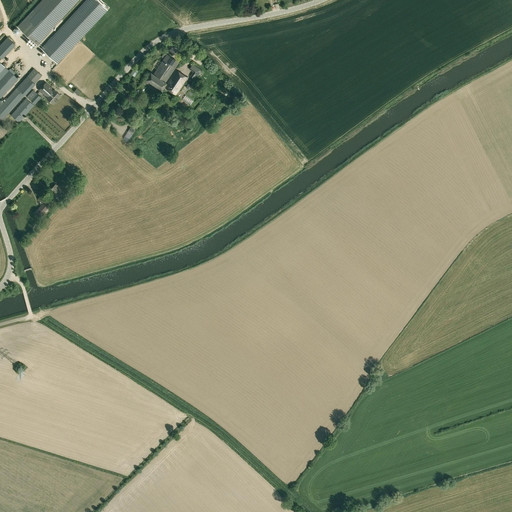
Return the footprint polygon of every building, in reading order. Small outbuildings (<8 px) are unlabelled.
[(42,0),(17,26),(37,45),(78,0),(42,0)] [(86,0),(41,48),(57,63),(107,10),(102,5),(104,2),(101,0),(86,0)] [(0,55),(3,58),(16,44),(7,37),(0,44),(0,55)] [(166,82),(178,62),(167,54),(154,75),(166,82)] [(0,98),(18,79),(9,70),(0,62),(0,98)] [(193,73),(197,76),(201,70),(192,64),(189,69),(194,72),(193,73)] [(130,74),(134,76),(138,70),(135,68),(130,74)] [(27,76),(35,83),(40,76),(33,69),(27,76)] [(187,77),(177,70),(165,88),(176,94),(187,77)] [(166,83),(166,82),(154,75),(151,73),(146,80),(162,90),(166,83)] [(27,76),(17,88),(25,95),(35,84),(35,83),(27,76)] [(47,97),(54,89),(46,82),(39,90),(47,97)] [(25,95),(17,88),(3,102),(0,105),(0,117),(2,119),(25,95)] [(54,89),(47,97),(46,97),(53,103),(60,95),(54,89)] [(33,90),(27,97),(35,104),(41,97),(33,90)] [(11,115),(19,122),(34,105),(26,98),(11,115)] [(51,189),(57,195),(62,190),(56,184),(51,189)] [(42,213),(51,203),(47,199),(46,200),(41,196),(38,199),(43,204),(38,209),(37,209),(34,212),(40,217),(43,214),(42,213)]
